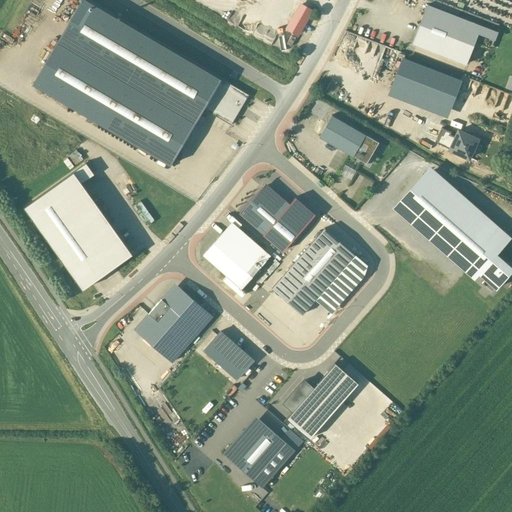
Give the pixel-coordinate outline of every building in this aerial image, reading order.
[(249,94),(85,0),(81,0),(57,41),(195,120),(198,122),(205,110),(232,125),(249,94)] [(475,0),(439,0),(471,12),(475,0)] [(301,4),(294,15),(305,21),(311,10),(301,4)] [(426,6),(413,40),(465,60),(472,41),(489,48),(495,32),(426,6)] [(305,21),(294,15),(287,28),(298,34),(305,21)] [(377,68),(386,44),(347,30),(343,40),(349,42),(347,48),(368,56),(365,64),(377,68)] [(295,38),(291,36),(286,43),(291,46),(295,38)] [(195,120),(57,41),(32,84),(170,164),(195,120)] [(462,80),(402,57),(388,92),(449,115),(462,80)] [(332,115),(319,137),(353,156),(366,135),(332,115)] [(480,138),(458,127),(447,150),(469,160),(480,138)] [(377,141),(366,135),(353,156),(365,163),(377,141)] [(83,290),(134,254),(83,184),(95,175),(86,162),(23,207),(83,290)] [(340,172),(351,179),(356,170),(346,164),(340,172)] [(431,165),(393,206),(474,280),(479,274),(495,289),(511,269),(511,266),(497,253),(511,238),(431,165)] [(266,182),(239,213),(264,234),(290,203),(266,182)] [(133,205),(146,224),(153,219),(141,200),(133,205)] [(232,225),(207,254),(243,285),(268,256),(232,225)] [(325,228),(272,287),(302,313),(355,254),(325,228)] [(175,286),(137,329),(173,360),(210,317),(175,286)] [(221,331),(204,350),(237,379),(254,360),(245,352),(242,349),(233,342),(230,339),(221,331)] [(358,383),(335,363),(287,418),(310,438),(358,383)] [(257,416),(224,453),(263,487),(296,450),(295,449),(281,437),(257,416)] [(281,437),(295,449),(303,440),(289,428),(281,437)]
